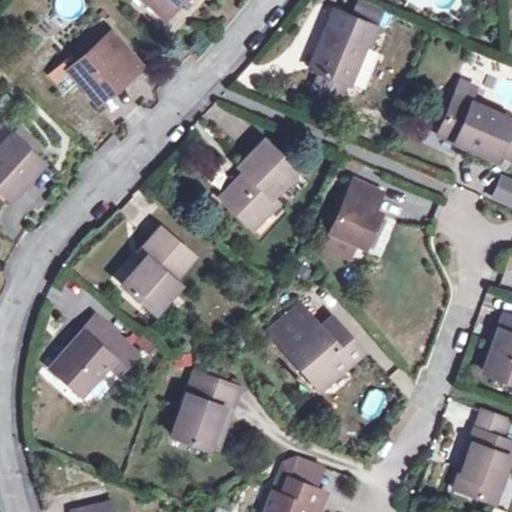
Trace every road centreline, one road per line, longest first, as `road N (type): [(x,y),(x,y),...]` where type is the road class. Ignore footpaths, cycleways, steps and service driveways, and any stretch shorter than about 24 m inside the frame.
road 1 (residential): [(269,0),(40,246),(0,335)]
road 2 (residential): [(387,511),(487,238)]
